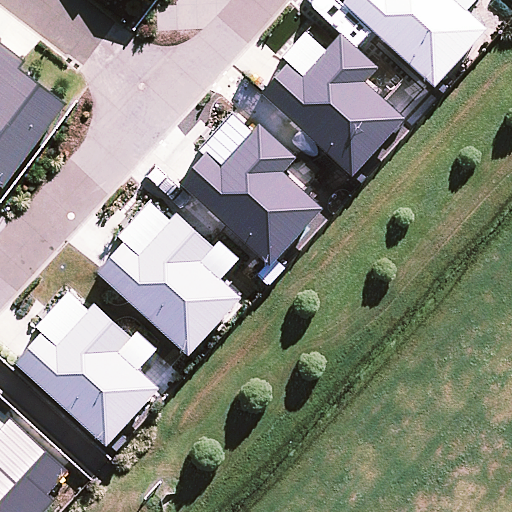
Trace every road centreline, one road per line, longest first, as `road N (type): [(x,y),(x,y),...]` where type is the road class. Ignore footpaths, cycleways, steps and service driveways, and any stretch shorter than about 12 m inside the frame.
road 1 (residential): [(0,275),(162,98)]
road 2 (residential): [(162,98),(35,0)]
road 3 (residential): [(162,98),(254,0)]
